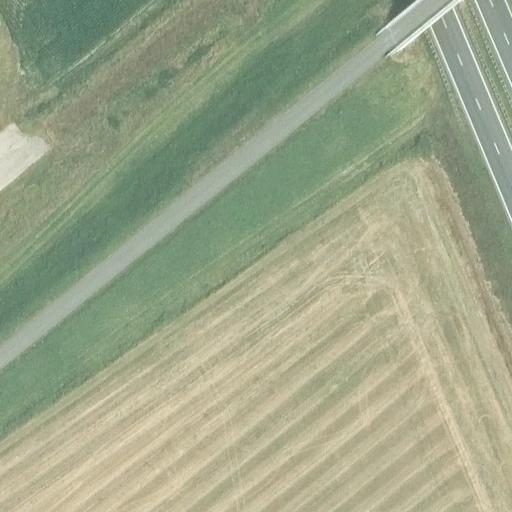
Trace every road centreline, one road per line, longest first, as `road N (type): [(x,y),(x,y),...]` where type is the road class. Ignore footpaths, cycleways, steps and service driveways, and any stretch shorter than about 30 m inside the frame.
road 1 (unclassified): [(0,357),(438,0)]
road 2 (trunk): [(433,0),(511,188)]
